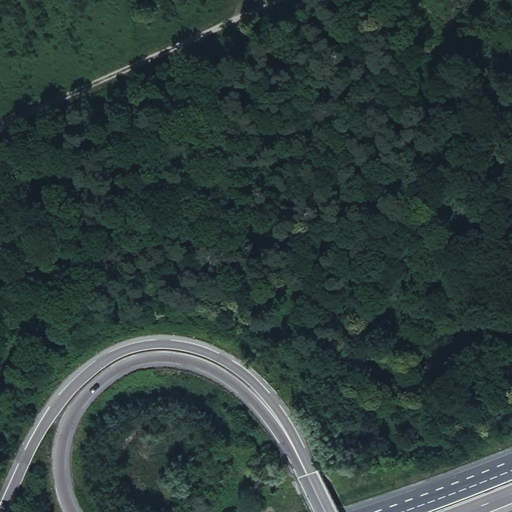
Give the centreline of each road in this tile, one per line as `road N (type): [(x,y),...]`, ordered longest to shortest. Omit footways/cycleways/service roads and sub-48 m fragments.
road 1 (trunk): [(307,473),(273,404),(233,365),(181,344),(143,343),(107,356),(66,387),(28,442),(0,505)]
road 2 (trunk): [(70,511),(56,452),(67,417),(93,385),(137,360),(191,362),(225,378),(307,473)]
road 3 (track): [(0,125),(263,8)]
road 4 (trunk): [(511,467),(391,511)]
